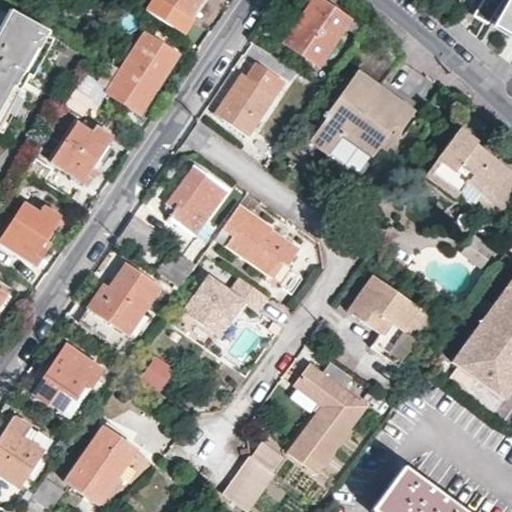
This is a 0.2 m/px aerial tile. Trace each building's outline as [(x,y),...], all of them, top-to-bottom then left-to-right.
[(188,14),(197,0),(149,0),(144,8),(182,34),(194,17),(188,14)] [(314,66),(346,18),(319,0),(311,0),(282,44),(314,66)] [(511,0),(493,0),(483,18),(502,29),(511,34),(511,0)] [(0,123),(49,33),(8,10),(0,24),(0,123)] [(511,34),(502,29),(485,56),(511,81),(511,34)] [(91,100),(98,104),(108,91),(125,104),(133,94),(145,103),(178,55),(146,34),(109,87),(84,70),(73,88),(91,100)] [(242,73),(226,99),(230,101),(220,117),(249,135),(282,81),(253,63),(247,73),(243,71),(242,73)] [(392,137),(411,110),(356,72),(310,139),(357,172),(386,133),(392,137)] [(91,100),(73,88),(65,102),(82,113),(91,100)] [(91,167),(110,136),(95,125),(90,131),(75,122),(49,161),(85,185),(95,170),(91,167)] [(457,133),(434,165),(439,168),(431,180),(453,195),(460,185),(479,199),(503,216),(511,203),(511,175),(474,149),(476,147),(457,133)] [(31,156),(24,167),(46,182),(53,171),(31,156)] [(205,219),(227,187),(195,163),(165,203),(172,208),(167,217),(193,235),(205,219)] [(479,199),(460,185),(453,195),(472,209),(479,199)] [(239,201),(221,225),(234,235),(227,245),(271,276),(282,261),(287,265),(299,248),(271,228),(272,226),(239,201)] [(38,246),(58,216),(44,205),(37,213),(21,203),(0,235),(0,243),(34,266),(44,251),(38,246)] [(159,233),(132,215),(117,236),(144,255),(159,233)] [(214,225),(205,219),(193,235),(202,242),(214,225)] [(221,225),(214,235),(227,245),(234,235),(221,225)] [(112,244),(140,261),(144,255),(117,236),(112,244)] [(459,256),(480,271),(491,257),(470,241),(459,256)] [(158,270),(179,285),(195,262),(174,248),(158,270)] [(219,257),(205,248),(195,262),(179,285),(189,293),(201,276),(204,277),(219,257)] [(127,338),(160,285),(126,264),(116,280),(110,277),(89,308),(75,300),(65,314),(80,324),(79,325),(117,349),(125,337),(127,338)] [(420,307),(373,274),(347,311),(371,327),(376,321),(385,327),(381,334),(372,346),(398,364),(417,337),(405,329),(420,307)] [(0,280),(0,304),(11,288),(0,280)] [(511,289),(506,285),(492,304),(497,308),(511,289)] [(455,365),(502,400),(511,385),(511,288),(511,289),(497,308),(483,327),(469,346),(455,365)] [(497,308),(492,304),(477,323),(483,327),(497,308)] [(431,315),(420,307),(405,329),(417,337),(431,315)] [(201,324),(185,313),(175,326),(192,337),(201,324)] [(376,321),(371,327),(381,334),(385,327),(376,321)] [(483,327),(477,323),(463,342),(469,346),(483,327)] [(469,346),(463,342),(449,361),(455,365),(469,346)] [(61,345),(57,352),(69,361),(73,353),(61,345)] [(101,370),(73,353),(69,361),(57,352),(41,377),(46,381),(36,398),(63,415),(83,384),(89,388),(101,370)] [(153,353),(137,377),(158,391),(174,367),(153,353)] [(312,473),(362,406),(305,363),(290,384),(318,405),(284,453),(312,473)] [(29,394),(36,398),(46,381),(41,377),(29,394)] [(0,475),(18,488),(49,440),(12,416),(0,436),(0,475)] [(81,455),(63,481),(98,505),(137,450),(108,428),(86,459),(81,455)] [(254,435),(223,497),(252,511),(283,450),(254,435)] [(461,511),(400,468),(370,511),(371,511),(461,511)] [(43,478),(30,496),(49,509),(62,491),(43,478)]
